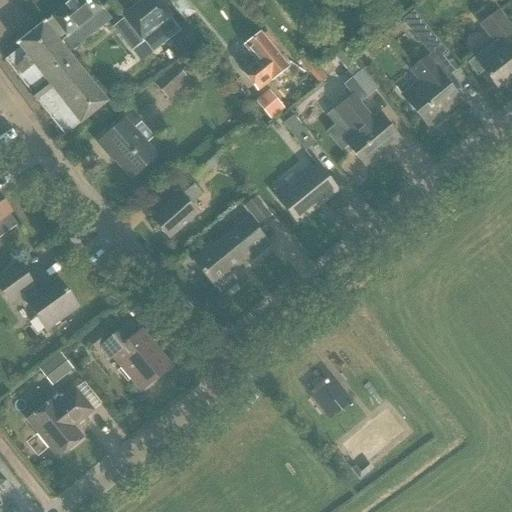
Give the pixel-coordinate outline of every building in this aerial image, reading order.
[(52,19),(45,24),(57,40),(64,34),(66,37),(62,41),(71,52),(110,20),(94,0),(74,0),(51,18),(52,19)] [(158,0),(139,0),(120,16),(133,33),(124,40),(141,61),(151,53),(141,41),(171,16),(158,0)] [(496,14),(490,6),(477,16),(483,24),(481,26),(495,44),(469,64),(478,76),(483,72),(497,89),(511,77),(511,51),(509,47),(508,47),(503,41),(511,33),(511,29),(498,12),(496,14)] [(443,46),(414,11),(401,21),(429,55),(410,71),(422,86),(405,100),(429,129),(431,127),(433,129),(445,120),(443,117),(462,101),(445,82),(456,73),(437,50),(443,46)] [(88,78),(57,40),(45,24),(44,23),(17,46),(20,49),(5,61),(31,94),(30,95),(36,103),(37,102),(64,137),(80,125),(107,103),(88,78)] [(258,92),(272,81),(288,68),(261,34),(245,47),(257,62),(243,73),(258,92)] [(339,53),(349,71),(360,65),(351,47),(339,53)] [(310,63),(305,67),(320,84),(325,80),(310,63)] [(155,86),(167,99),(188,80),(176,67),(155,86)] [(361,91),(353,97),(336,111),(356,135),(345,143),(364,167),(378,156),(376,154),(382,149),(385,153),(400,140),(380,115),(373,121),(359,104),(367,98),(378,89),(362,70),(352,79),(361,91)] [(255,101),(270,119),(283,108),(268,91),(255,101)] [(293,116),(283,124),(306,151),(316,143),(293,116)] [(125,121),(99,143),(131,179),(157,157),(125,121)] [(216,144),(191,165),(202,178),(227,156),(216,144)] [(318,168),(278,200),(297,224),(338,191),(318,168)] [(194,186),(181,197),(179,195),(151,220),(169,240),(197,215),(190,207),(203,196),(194,186)] [(256,199),(245,209),(259,225),(270,216),(256,199)] [(7,212),(0,201),(0,239),(17,226),(7,212)] [(202,273),(202,274),(213,288),(243,262),(246,266),(269,247),(248,221),(215,248),(213,246),(212,247),(193,262),(202,273)] [(38,295),(33,287),(34,287),(20,267),(0,281),(0,289),(10,303),(22,295),(28,303),(27,303),(37,318),(41,315),(50,328),(78,308),(65,292),(57,282),(38,295)] [(152,377),(167,365),(142,334),(135,339),(123,325),(108,338),(99,328),(86,340),(97,353),(100,351),(109,361),(114,356),(123,368),(118,371),(128,383),(133,379),(142,390),(155,380),(152,377)] [(38,369),(51,386),(73,369),(60,352),(38,369)] [(76,391),(57,407),(53,402),(28,422),(40,437),(39,440),(45,447),(48,446),(58,459),(83,439),(74,428),(94,412),(76,391)]
